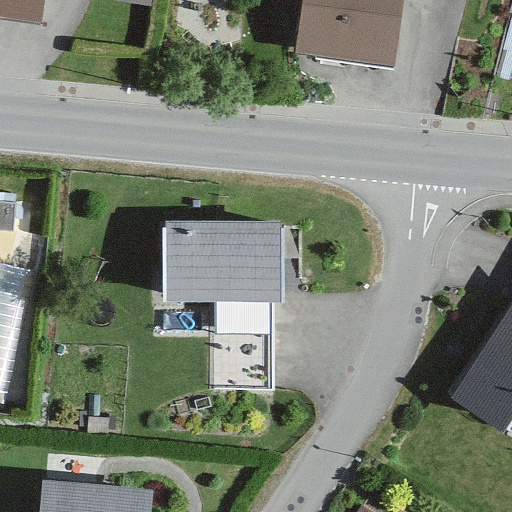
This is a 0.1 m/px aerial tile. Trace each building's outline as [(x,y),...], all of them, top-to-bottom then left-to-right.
[(0,0),(0,20),(30,26),(34,0),(0,0)] [(148,8),(149,0),(85,0),(85,1),(148,8)] [(386,66),(394,0),(295,0),(288,52),(386,66)] [(287,281),(287,204),(167,202),(166,280),(287,281)] [(511,283),(450,376),(503,410),(511,396),(511,283)] [(144,511),(149,472),(43,461),(38,511),(144,511)]
